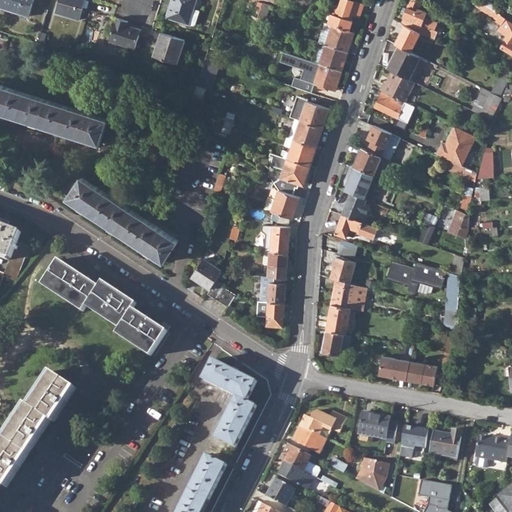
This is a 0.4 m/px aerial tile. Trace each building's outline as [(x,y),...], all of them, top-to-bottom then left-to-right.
[(1,0),(0,6),(0,7),(29,17),(34,0),(1,0)] [(59,0),(56,12),(80,20),(86,0),(59,0)] [(171,0),(166,18),(189,25),(194,9),(196,0),(171,0)] [(331,25),(350,32),(353,22),(348,20),(350,15),(359,19),(364,5),(348,0),(342,0),(340,7),(334,5),(328,24),(331,25)] [(433,38),(436,30),(435,29),(438,23),(424,17),(427,12),(418,8),(421,1),(419,0),(410,0),(401,22),(404,23),(420,32),(433,38)] [(496,19),(497,17),(500,14),(484,3),(480,0),(474,0),(473,2),(496,19)] [(486,0),(484,3),(500,14),(502,10),(488,0),(486,0)] [(261,23),(264,23),(269,5),(262,3),(256,21),(261,23)] [(194,9),(189,25),(191,26),(192,26),(195,24),(199,11),(194,9)] [(506,40),(502,47),(511,54),(511,22),(500,14),(497,17),(496,19),(503,23),(498,29),(506,35),(504,38),(506,40)] [(111,40),(136,47),(142,30),(128,26),(129,22),(118,18),(111,40)] [(255,42),(261,23),(256,21),(250,41),(255,42)] [(320,42),(325,44),(331,25),(328,24),(324,23),(318,41),(320,42)] [(398,45),(412,51),(420,32),(404,23),(395,43),(398,45)] [(350,32),(331,25),(325,44),(347,51),(354,33),(350,32)] [(154,56),(178,64),(185,40),(161,32),(154,56)] [(313,62),(319,64),(325,44),(320,42),(313,62)] [(347,51),(325,44),(319,64),(341,71),(347,51)] [(391,70),(410,79),(422,56),(412,51),(398,45),(387,67),(391,70)] [(312,82),(335,90),(341,71),(319,64),(313,62),(291,55),(289,63),(316,72),(312,82)] [(197,87),(202,88),(208,68),(203,67),(197,87)] [(263,77),(282,83),(285,73),(267,67),(263,77)] [(382,91),(405,102),(415,81),(410,79),(391,70),(385,81),(383,81),(379,89),(382,91)] [(493,91),(500,95),(509,78),(501,74),(492,91),(493,91)] [(0,111),(100,143),(108,119),(0,85),(0,111)] [(197,87),(193,100),(201,103),(205,89),(202,88),(197,87)] [(374,106),(405,121),(412,105),(405,102),(382,91),(374,106)] [(472,110),(491,120),(503,96),(500,95),(493,91),(487,104),(478,100),(472,110)] [(295,119),(300,120),(322,128),(328,109),(307,102),(307,100),(296,97),(289,117),(295,119)] [(198,113),(201,103),(193,100),(190,110),(198,113)] [(225,133),(227,134),(232,119),(226,116),(221,131),(225,133)] [(288,137),(293,139),(300,120),(295,119),(288,137)] [(322,128),(300,120),(293,139),(316,146),(322,128)] [(380,156),(381,156),(391,134),(373,125),(369,134),(373,136),(367,150),(380,156)] [(478,136),(455,126),(446,144),(445,147),(441,146),(437,155),(464,167),(478,136)] [(395,141),(404,145),(407,141),(397,136),(395,141)] [(286,151),(283,157),(287,158),(309,166),(316,146),(293,139),(289,151),(286,151)] [(353,166),(372,174),(373,175),(378,177),(382,179),(390,161),(381,156),(380,156),(367,150),(361,147),(353,166)] [(485,153),(479,178),(494,176),(493,152),(485,153)] [(287,158),(283,157),(270,153),(269,156),(272,157),(271,161),(272,166),(283,170),(281,177),(303,185),(309,166),(287,158)] [(351,192),(363,197),(373,175),(372,174),(353,166),(344,189),(351,192)] [(213,192),(219,194),(225,176),(219,174),(213,192)] [(82,177),(68,198),(164,262),(178,241),(82,177)] [(480,187),(481,200),(490,199),(489,186),(480,187)] [(277,190),(273,202),(270,211),(292,218),(300,197),(277,190)] [(468,209),(474,195),(466,191),(460,205),(468,209)] [(363,197),(351,192),(346,205),(350,207),(347,215),(353,217),(365,222),(367,223),(371,224),(374,217),(370,207),(372,200),(363,197)] [(264,209),(270,211),(273,202),(267,199),(264,209)] [(358,232),(374,238),(379,227),(371,224),(367,223),(365,222),(353,217),(347,215),(343,214),(336,232),(347,236),(348,234),(354,236),(356,235),(358,232)] [(466,219),(462,217),(454,214),(446,231),(463,237),(466,229),(463,227),(466,219)] [(427,223),(419,242),(427,245),(435,226),(427,223)] [(0,224),(0,254),(10,259),(3,275),(0,273),(0,284),(3,277),(15,282),(29,247),(16,242),(20,233),(0,224)] [(230,238),(236,239),(239,226),(233,225),(230,238)] [(270,251),(271,251),(273,226),(266,225),(264,251),(265,251),(270,251)] [(289,227),(273,226),(271,251),(288,252),(289,227)] [(340,252),(357,256),(360,243),(342,239),(340,252)] [(271,251),(270,251),(269,270),(269,271),(286,273),(288,252),(271,251)] [(337,278),(341,279),(342,277),(351,280),(355,268),(367,271),(368,266),(337,257),(332,277),(337,278)] [(461,277),(465,259),(460,257),(458,266),(453,265),(451,274),(454,274),(460,276),(461,277)] [(191,276),(211,289),(217,281),(222,273),(222,270),(204,258),(191,276)] [(411,283),(410,289),(432,294),(434,285),(443,287),(447,271),(393,258),(389,277),(411,283)] [(60,259),(43,284),(84,311),(88,306),(121,328),(118,333),(152,356),(169,331),(135,308),(138,303),(104,280),(101,286),(60,259)] [(448,309),(450,309),(454,274),(451,274),(448,273),(445,308),(448,309)] [(460,276),(454,274),(450,309),(459,311),(460,276)] [(351,308),(353,308),(354,305),(351,304),(354,290),(365,293),(367,286),(341,279),(337,278),(332,304),(351,308)] [(223,285),(217,281),(211,289),(208,294),(214,298),(222,286),(223,285)] [(268,301),(269,301),(270,283),(262,282),(260,301),(268,301)] [(286,284),(270,283),(269,301),(285,302),(286,284)] [(235,295),(222,286),(214,298),(227,307),(235,295)] [(269,301),(268,301),(266,325),(283,326),(285,302),(269,301)] [(346,332),(351,308),(332,304),(327,329),(345,332),(346,332)] [(448,309),(447,319),(457,320),(459,311),(450,309),(448,309)] [(456,328),(457,320),(447,319),(446,326),(456,328)] [(323,351),(340,355),(345,332),(327,329),(323,351)] [(453,354),(446,352),(444,364),(450,365),(453,354)] [(410,361),(383,355),(380,370),(383,375),(407,379),(410,361)] [(215,436),(236,447),(257,406),(247,401),(257,382),(214,359),(204,379),(235,395),(215,436)] [(410,361),(407,379),(435,384),(438,366),(410,361)] [(77,388),(52,371),(29,404),(26,402),(0,441),(0,486),(2,483),(7,487),(52,420),(55,422),(77,388)] [(300,426),(321,436),(326,428),(333,431),(334,429),(342,433),(349,419),(340,414),(337,419),(318,410),(316,412),(312,418),(306,415),(300,426)] [(360,433),(389,439),(390,429),(392,420),(392,417),(364,412),(360,433)] [(389,439),(388,442),(394,443),(396,444),(400,421),(392,420),(390,429),(389,439)] [(294,440),(321,454),(328,439),(321,436),(300,426),(294,440)] [(427,448),(430,430),(407,426),(403,446),(416,449),(416,446),(427,448)] [(431,453),(458,458),(463,431),(454,429),(453,434),(435,431),(431,453)] [(490,458),(508,461),(509,456),(511,439),(494,436),(493,438),(488,437),(480,435),(476,455),(477,456),(490,458)] [(394,443),(388,442),(386,454),(392,455),(394,443)] [(311,457),(294,448),(289,445),(281,459),(287,462),(304,471),(308,473),(313,476),(315,477),(317,478),(321,470),(320,468),(308,462),(311,457)] [(175,511),(202,511),(227,465),(205,454),(175,511)] [(490,458),(477,456),(476,462),(477,465),(487,466),(489,465),(490,458)] [(331,465),(345,473),(348,466),(335,459),(331,465)] [(366,459),(363,469),(358,480),(381,492),(384,486),(388,478),(391,465),(366,459)] [(280,474),(309,490),(315,477),(313,476),(308,473),(304,471),(287,462),(280,474)] [(267,497),(286,508),(296,489),(277,479),(267,497)] [(452,486),(422,480),(419,495),(431,497),(430,504),(425,511),(451,511),(448,510),(452,486)] [(511,511),(511,487),(489,505),(494,511),(511,511)] [(310,499),(319,504),(322,497),(314,493),(310,499)] [(279,511),(260,501),(254,511),(279,511)] [(350,511),(331,502),(326,511),(350,511)]
